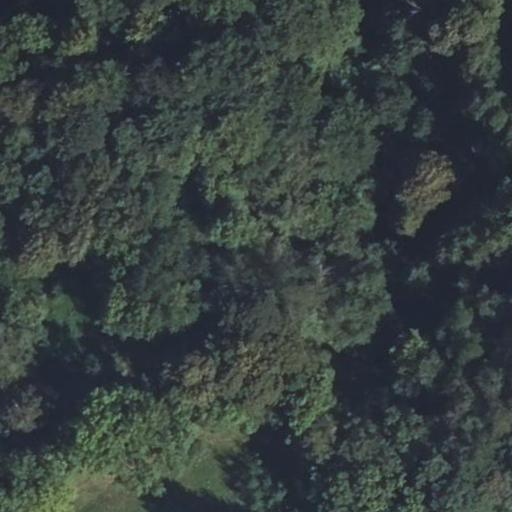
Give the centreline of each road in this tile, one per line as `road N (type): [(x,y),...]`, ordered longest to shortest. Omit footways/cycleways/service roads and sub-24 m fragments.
road 1 (unclassified): [(0,480),(75,409),(266,339),(328,344),(410,404),(456,318),(511,262)]
road 2 (track): [(511,185),(449,202),(413,283),(367,301),(294,237),(233,217),(179,168),(41,195),(0,214)]
